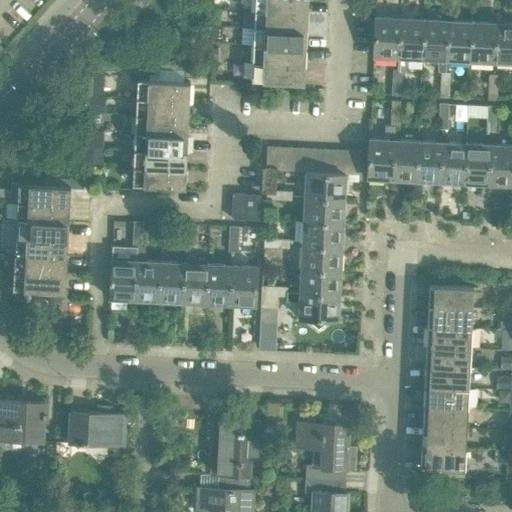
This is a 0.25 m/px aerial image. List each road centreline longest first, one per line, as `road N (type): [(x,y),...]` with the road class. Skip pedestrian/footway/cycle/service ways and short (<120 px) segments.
road 1 (residential): [(97,367),(103,209),(214,213),(218,121),(338,125),(343,0)]
road 2 (residential): [(142,369),(395,380)]
road 3 (unclassified): [(0,107),(97,0)]
road 4 (residential): [(142,369),(139,511)]
road 5 (residential): [(388,511),(395,380)]
road 6 (residential): [(395,380),(402,253)]
